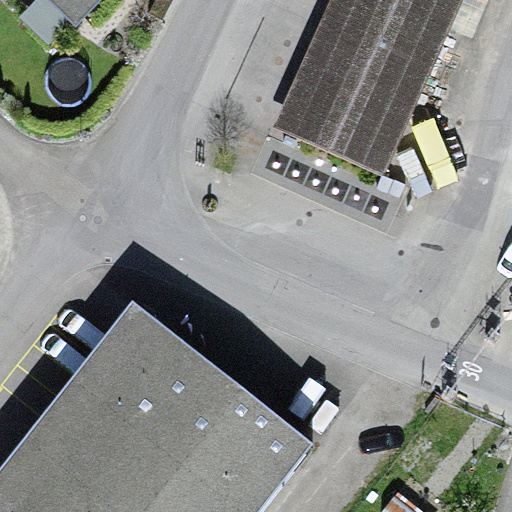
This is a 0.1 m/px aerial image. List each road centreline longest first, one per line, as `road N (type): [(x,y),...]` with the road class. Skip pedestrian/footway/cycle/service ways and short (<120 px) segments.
road 1 (residential): [(88,220),(397,360),(511,400)]
road 2 (residential): [(88,220),(206,0)]
road 3 (residential): [(0,342),(88,220)]
